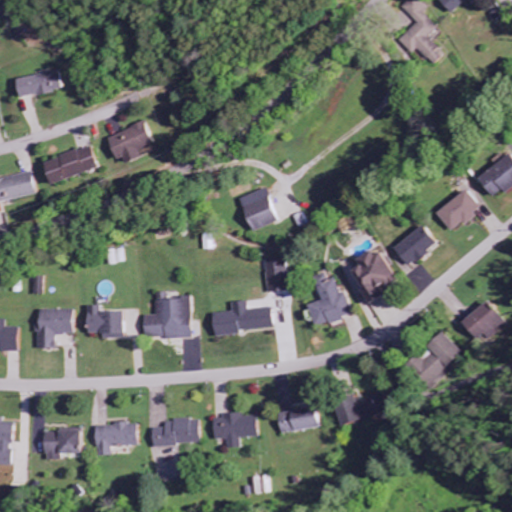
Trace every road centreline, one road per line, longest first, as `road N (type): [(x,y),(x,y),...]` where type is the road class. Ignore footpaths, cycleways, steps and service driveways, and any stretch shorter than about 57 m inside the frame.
road 1 (residential): [(474,260),(378,339),(330,359),(175,379),(0,385)]
road 2 (residential): [(0,243),(86,220),(197,170),(254,133),(389,0)]
road 3 (residential): [(0,151),(115,111)]
